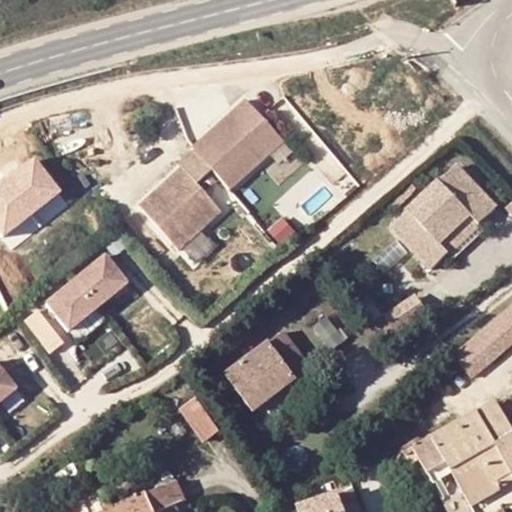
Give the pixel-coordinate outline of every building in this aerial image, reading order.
[(191,143),(192,145),(208,164),(227,186),(269,150),(253,131),(266,120),(247,96),(191,143)] [(266,120),(253,131),(269,150),(283,139),(266,120)] [(176,159),(180,163),(135,200),(165,232),(186,214),(196,226),(219,206),(193,178),(208,164),(192,145),(176,159)] [(430,271),(501,207),(459,160),(388,224),(430,271)] [(176,244),(196,226),(186,214),(165,232),(176,244)] [(108,251),(43,296),(65,329),(130,284),(108,251)] [(374,320),(384,335),(427,307),(417,292),(374,320)] [(475,378),(511,345),(511,303),(454,353),(475,378)] [(307,354),(278,317),(219,362),(248,400),(307,354)] [(0,400),(18,384),(0,364),(0,400)] [(197,395),(179,408),(206,442),(223,428),(197,395)] [(511,429),(496,401),(415,446),(430,472),(449,462),(474,505),(500,491),(498,484),(511,476),(511,477),(511,429)] [(108,497),(100,500),(106,511),(159,511),(154,502),(175,493),(181,490),(173,473),(169,475),(166,469),(108,497)] [(298,511),(364,511),(352,482),(296,506),(298,511)] [(184,511),(175,493),(154,502),(159,511),(184,511)] [(106,511),(100,500),(76,511),(106,511)]
